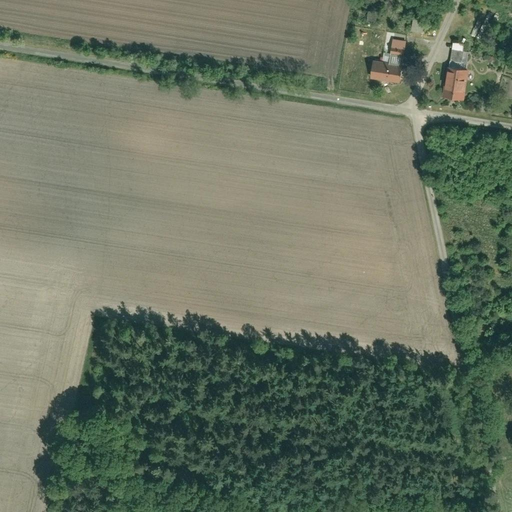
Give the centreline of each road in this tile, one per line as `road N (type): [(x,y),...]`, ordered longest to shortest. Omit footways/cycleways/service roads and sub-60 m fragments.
road 1 (unclassified): [(413,112),(0,47)]
road 2 (residential): [(499,511),(413,112)]
road 3 (residential): [(413,112),(456,0)]
